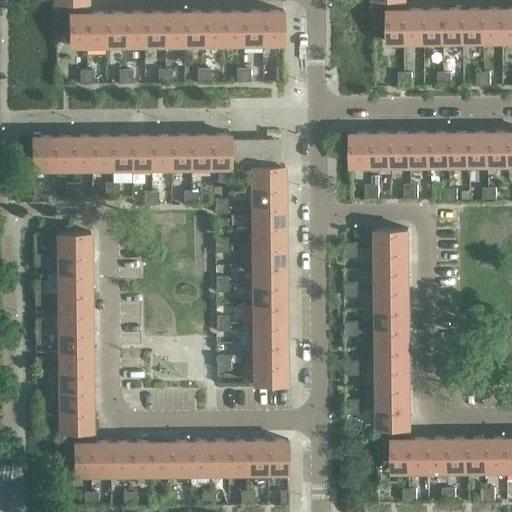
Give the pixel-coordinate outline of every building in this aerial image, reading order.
[(405,41),(404,8),(405,8),(405,0),(391,0),(392,8),(388,8),(388,42),(396,41),(396,43),(403,43),(403,41),(405,41)] [(87,45),(86,12),(87,12),(87,1),(73,1),(74,12),(70,12),(70,45),(78,45),(78,47),(85,47),(85,45),(87,45)] [(511,6),(502,7),(503,40),(511,40),(511,6)] [(463,41),(463,7),(443,8),(444,41),(455,41),(455,42),(462,42),(462,41),(463,41)] [(483,40),(483,7),(463,7),(463,41),(475,40),(475,42),(482,42),(481,40),(483,40)] [(503,40),(502,7),(483,7),(483,40),(494,40),(494,42),(501,42),(501,40),(503,40)] [(424,41),(424,8),(405,8),(404,8),(405,41),(416,41),(416,43),(423,43),(423,41),(424,41)] [(444,41),(443,8),(424,8),(424,41),(435,41),(436,43),(442,43),(442,41),(444,41)] [(284,42),(283,9),(263,10),(263,43),(274,43),(274,44),(281,44),(281,43),(284,42)] [(185,44),(184,10),(165,11),(165,44),(176,44),(176,46),(183,45),(183,44),(185,44)] [(204,43),(204,10),(184,10),(185,44),(196,44),(196,45),(203,45),(203,43),(204,43)] [(224,43),(223,10),(204,10),(204,43),(216,43),(216,45),(222,45),(222,43),(224,43)] [(243,43),(243,10),(223,10),(224,43),(235,43),(235,45),(242,45),(242,43),(243,43)] [(263,43),(263,10),(243,10),(243,43),(255,43),(255,45),(262,45),(262,43),(263,43)] [(106,11),(87,12),(86,12),(87,45),(98,45),(98,46),(105,46),(105,45),(106,45),(106,11)] [(126,44),(125,11),(106,11),(106,45),(118,44),(118,46),(124,46),(124,44),(126,44)] [(145,44),(145,11),(125,11),(126,44),(137,44),(137,46),(144,46),(144,44),(145,44)] [(165,44),(165,11),(145,11),(145,44),(157,44),(157,46),(164,46),(164,44),(165,44)] [(489,164),(489,130),(469,131),(469,164),(471,164),(471,166),(478,165),(478,164),(489,164)] [(509,163),(508,130),(489,130),(489,164),(490,164),(491,165),(497,165),(497,163),(509,163)] [(391,165),(391,131),(371,132),(371,165),(373,165),(373,167),(380,167),(380,165),(391,165)] [(411,164),(410,131),(391,131),(391,165),(392,165),(393,166),(399,166),(399,165),(411,164)] [(430,164),(430,131),(410,131),(411,164),(412,164),(412,166),(419,166),(419,164),(430,164)] [(450,164),(450,131),(430,131),(430,164),(432,164),(432,166),(439,166),(438,164),(450,164)] [(469,164),(469,131),(450,131),(450,164),(451,164),(451,166),(458,166),(458,164),(469,164)] [(371,165),(371,132),(351,132),(351,165),(353,165),(353,167),(360,167),(360,165),(371,165)] [(190,166),(190,133),(170,134),(171,167),(172,167),(172,168),(179,168),(179,166),(190,166)] [(210,166),(210,133),(190,133),(190,166),(192,166),(192,168),(199,168),(199,166),(210,166)] [(231,166),(230,139),(230,133),(210,133),(210,166),(211,166),(211,168),(218,168),(218,166),(231,166)] [(92,167),(92,134),(73,135),(73,168),(74,168),(74,170),(81,169),(81,168),(92,167)] [(112,167),(112,134),(92,134),(92,167),(94,167),(94,169),(101,169),(101,167),(112,167)] [(132,167),(131,134),(112,134),(112,167),(113,167),(113,169),(120,169),(120,167),(132,167)] [(151,167),(151,134),(131,134),(132,167),(133,167),(133,169),(140,169),(140,167),(151,167)] [(171,167),(170,134),(151,134),(151,167),(153,167),(153,169),(159,169),(159,167),(171,167)] [(53,168),(53,135),(32,135),(33,168),(35,168),(35,170),(42,170),(42,168),(53,168)] [(73,168),(73,135),(53,135),(53,168),(55,168),(55,170),(61,170),(61,168),(73,168)] [(243,166),(242,139),(230,139),(231,166),(243,166)] [(255,165),(254,139),(242,139),(243,166),(251,166),(251,165),(255,165)] [(266,165),(266,139),(254,139),(255,165),(266,165)] [(279,165),(278,139),(266,139),(266,165),(279,165)] [(266,165),(255,165),(251,165),(251,166),(251,177),(249,177),(249,184),(251,184),(251,185),(285,185),(285,165),(279,165),(266,165)] [(285,204),(285,185),(251,185),(251,197),(250,197),(250,203),(252,203),(252,205),(285,204)] [(285,224),(285,204),(252,205),(252,216),(250,216),(250,223),(252,223),(252,224),(285,224)] [(286,244),(285,224),(252,224),(252,236),(250,236),(250,243),(252,243),(252,244),(286,244)] [(409,249),(409,228),(376,228),(376,231),(374,231),(374,238),(376,238),(376,249),(409,249)] [(91,252),(91,231),(58,232),(58,234),(56,234),(56,241),(58,241),(58,252),(91,252)] [(286,263),(286,244),(252,244),(252,255),(250,255),(250,262),(252,262),(252,264),(286,263)] [(409,268),(409,249),(376,249),(376,250),(374,250),(374,257),(376,257),(376,269),(409,268)] [(91,272),(91,252),(58,252),(58,254),(56,254),(56,261),(58,261),(58,272),(91,272)] [(286,283),(286,263),(252,264),(252,275),(251,275),(251,282),(253,282),(253,283),(286,283)] [(409,288),(409,268),(376,269),(376,270),(374,270),(374,277),(376,277),(376,288),(409,288)] [(91,291),(91,272),(58,272),(58,273),(56,273),(56,280),(58,280),(58,292),(91,291)] [(286,302),(286,283),(253,283),(253,295),(251,295),(251,301),(253,301),(253,303),(286,302)] [(410,307),(409,288),(376,288),(376,290),(374,290),(374,296),(376,296),(376,308),(410,307)] [(92,311),(91,291),(58,292),(58,293),(56,293),(56,300),(58,300),(58,311),(92,311)] [(286,322),(286,302),(253,303),(253,314),(251,314),(251,321),(253,321),(253,322),(286,322)] [(410,327),(410,307),(376,308),(376,309),(375,309),(375,316),(377,316),(377,327),(410,327)] [(92,330),(92,311),(58,311),(58,313),(57,313),(57,319),(58,319),(59,331),(92,330)] [(287,342),(286,322),(253,322),(253,334),(251,334),(251,341),(253,341),(253,342),(287,342)] [(410,347),(410,327),(377,327),(377,329),(375,329),(375,336),(377,336),(377,347),(410,347)] [(92,350),(92,330),(59,331),(59,332),(57,332),(57,339),(59,339),(59,350),(92,350)] [(287,361),(287,342),(253,342),(253,353),(252,353),(252,360),(253,360),(254,362),(287,361)] [(410,366),(410,347),(377,347),(377,348),(375,348),(375,355),(377,355),(377,367),(410,366)] [(92,370),(92,350),(59,350),(59,352),(57,352),(57,359),(59,359),(59,370),(92,370)] [(287,382),(287,361),(254,362),(254,373),(252,373),(252,380),(254,380),(254,382),(287,382)] [(410,386),(410,366),(377,367),(377,368),(375,368),(375,375),(377,375),(377,386),(410,386)] [(92,389),(92,370),(59,370),(59,371),(57,371),(57,378),(59,378),(59,390),(92,389)] [(411,405),(410,386),(377,386),(377,388),(375,388),(376,394),(377,394),(377,406),(411,405)] [(93,409),(92,389),(59,390),(59,391),(57,391),(57,398),(59,398),(59,409),(93,409)] [(411,426),(411,405),(377,406),(377,407),(376,407),(376,414),(378,414),(378,426),(396,426),(409,426),(411,426)] [(93,429),(93,409),(59,409),(59,411),(58,411),(58,417),(59,417),(60,430),(78,429),(91,429),(93,429)] [(409,470),(409,437),(410,437),(409,426),(396,426),(396,437),(392,437),(393,470),(401,470),(401,472),(408,472),(408,470),(409,470)] [(91,474),(91,440),(92,440),(91,429),(78,429),(78,440),(74,441),(75,474),(83,474),(83,476),(90,475),(90,474),(91,474)] [(468,470),(467,436),(448,437),(448,470),(460,470),(460,471),(466,471),(466,470),(468,470)] [(487,469),(487,436),(467,436),(468,470),(479,469),(479,471),(486,471),(486,469),(487,469)] [(507,469),(507,436),(487,436),(487,469),(499,469),(499,471),(506,471),(506,469),(507,469)] [(428,437),(410,437),(409,437),(409,470),(420,470),(420,472),(427,472),(427,470),(429,470),(428,437)] [(448,470),(448,437),(428,437),(429,470),(440,470),(440,472),(447,472),(447,470),(448,470)] [(288,471),(288,438),(267,439),(267,472),(279,472),(279,473),(286,473),(285,472),(288,471)] [(189,473),(189,439),(169,440),(169,473),(181,473),(181,474),(188,474),(187,473),(189,473)] [(209,472),(208,439),(189,439),(189,473),(200,472),(200,474),(207,474),(207,472),(209,472)] [(228,472),(228,439),(208,439),(209,472),(220,472),(220,474),(227,474),(227,472),(228,472)] [(248,472),(247,439),(228,439),(228,472),(239,472),(240,474),(246,474),(246,472),(248,472)] [(267,472),(267,439),(247,439),(248,472),(259,472),(259,474),(266,474),(266,472),(267,472)] [(110,440),(92,440),(91,440),(91,474),(102,473),(102,475),(109,475),(109,473),(111,473),(110,440)] [(130,473),(130,440),(110,440),(111,473),(122,473),(122,475),(129,475),(129,473),(130,473)] [(150,473),(149,440),(130,440),(130,473),(141,473),(142,475),(148,475),(148,473),(150,473)] [(169,473),(169,440),(149,440),(150,473),(161,473),(161,475),(168,475),(168,473),(169,473)]
